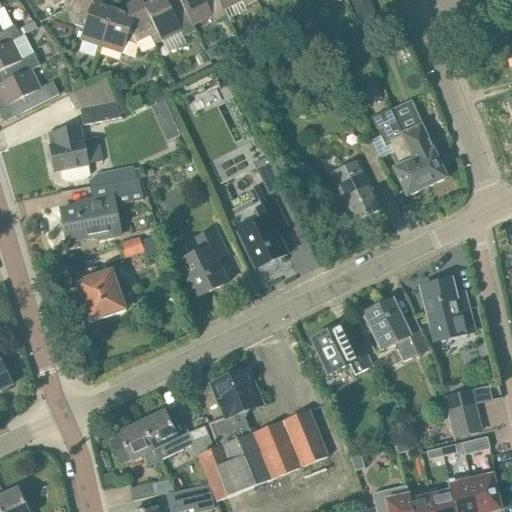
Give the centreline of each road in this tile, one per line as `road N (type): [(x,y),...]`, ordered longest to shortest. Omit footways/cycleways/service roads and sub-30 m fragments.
road 1 (residential): [(63,416),(480,217)]
road 2 (unclassified): [(480,217),(480,176),(412,0)]
road 3 (residential): [(63,416),(0,213)]
road 4 (residential): [(480,217),(478,244),(507,372)]
